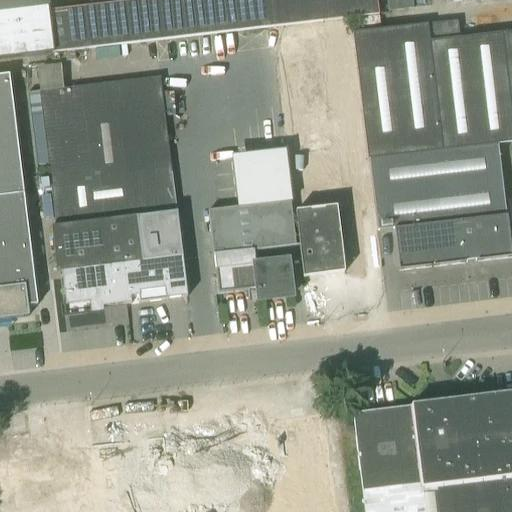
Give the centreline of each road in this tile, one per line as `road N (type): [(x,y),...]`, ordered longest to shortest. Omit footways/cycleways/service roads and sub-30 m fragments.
road 1 (unclassified): [(0,395),(511,330)]
road 2 (unknown): [(388,346),(328,0)]
